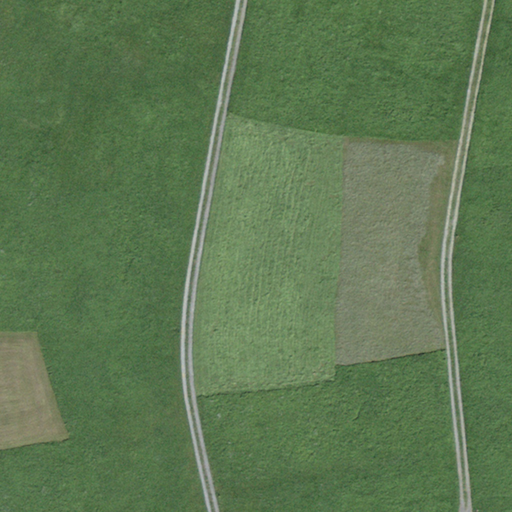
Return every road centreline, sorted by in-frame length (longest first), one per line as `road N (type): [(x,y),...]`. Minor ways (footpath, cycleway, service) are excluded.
road 1 (track): [(242,0),(187,326),(189,394),(213,511)]
road 2 (track): [(468,511),(448,262),(491,0)]
